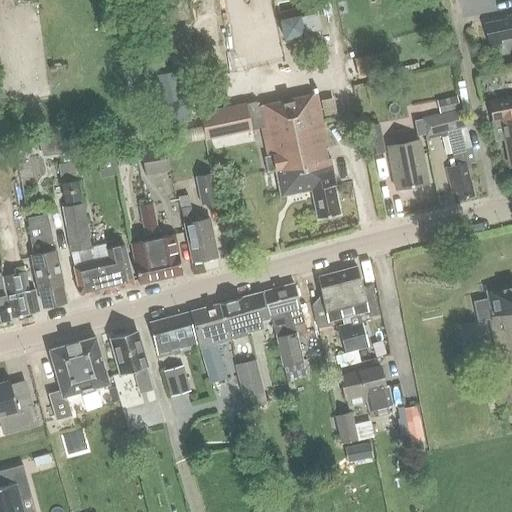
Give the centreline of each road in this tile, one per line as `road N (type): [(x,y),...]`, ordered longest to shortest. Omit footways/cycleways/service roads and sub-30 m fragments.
road 1 (unclassified): [(0,342),(496,212)]
road 2 (unclassified): [(496,212),(450,0)]
